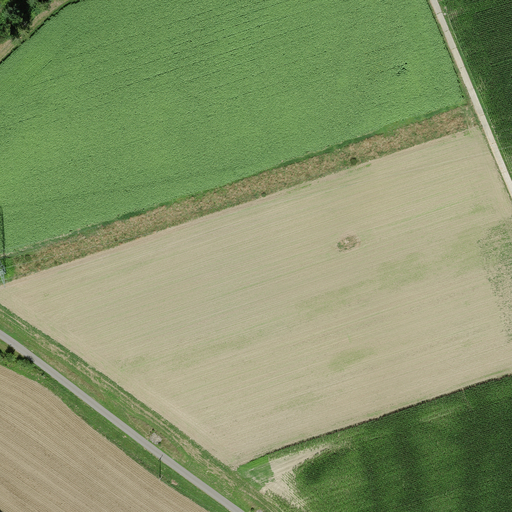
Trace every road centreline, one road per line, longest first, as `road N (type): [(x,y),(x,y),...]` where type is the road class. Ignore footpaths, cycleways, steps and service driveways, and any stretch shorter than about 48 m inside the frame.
road 1 (unclassified): [(231,511),(0,348)]
road 2 (track): [(511,184),(430,0)]
